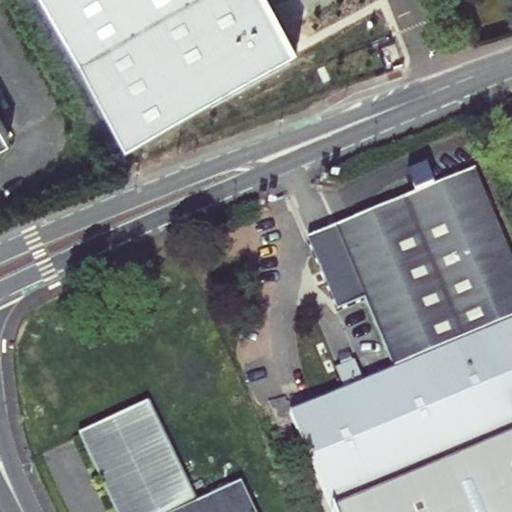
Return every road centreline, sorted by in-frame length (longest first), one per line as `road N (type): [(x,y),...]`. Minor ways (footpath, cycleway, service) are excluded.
road 1 (residential): [(0,290),(494,68)]
road 2 (residential): [(494,68),(0,253)]
